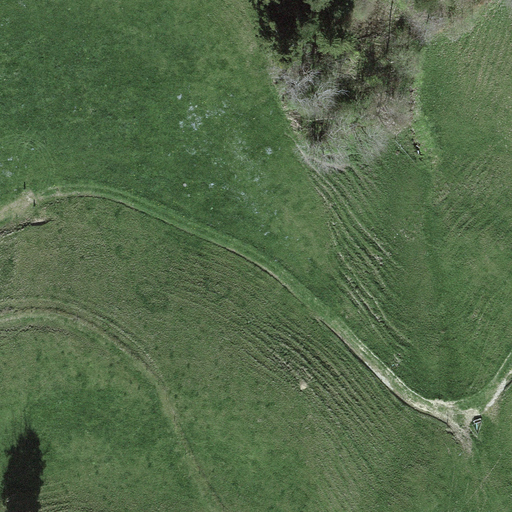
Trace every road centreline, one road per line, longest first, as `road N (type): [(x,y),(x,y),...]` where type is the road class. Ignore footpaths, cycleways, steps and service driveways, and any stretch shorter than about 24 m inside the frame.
road 1 (track): [(0,216),(44,191),(106,191),(138,202),(257,256),(413,400),(434,410),(475,407),(511,364)]
road 2 (track): [(0,324),(66,327),(145,377),(214,511)]
